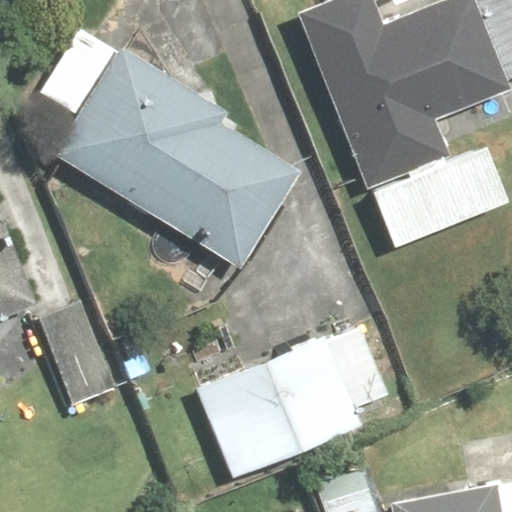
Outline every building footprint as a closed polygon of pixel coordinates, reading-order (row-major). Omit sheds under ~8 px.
[(381,0),(310,0),(289,9),(368,184),(461,143),(443,104),(511,73),(511,0),(432,0),(390,19),(381,0)] [(307,157),(84,17),(37,91),(66,110),(44,144),(238,266),(307,157)] [(0,196),(0,316),(44,297),(0,196)] [(78,296),(27,318),(65,405),(116,383),(78,296)] [(357,305),(190,377),(230,470),(398,397),(357,305)] [(391,484),(394,511),(511,511),(511,428),(455,437),(460,475),(391,484)] [(316,511),(311,500),(281,511),(316,511)]
